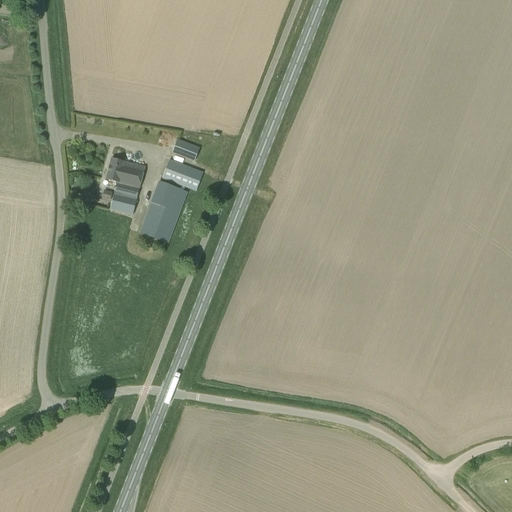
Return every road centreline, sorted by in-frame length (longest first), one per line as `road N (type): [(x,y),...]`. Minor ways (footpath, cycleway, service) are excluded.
road 1 (primary): [(167,394),(323,0)]
road 2 (unclassified): [(53,411),(42,369),(57,259),(41,0)]
road 3 (unclassified): [(470,511),(396,443),(362,428),(167,394)]
road 4 (primary): [(121,511),(167,394)]
